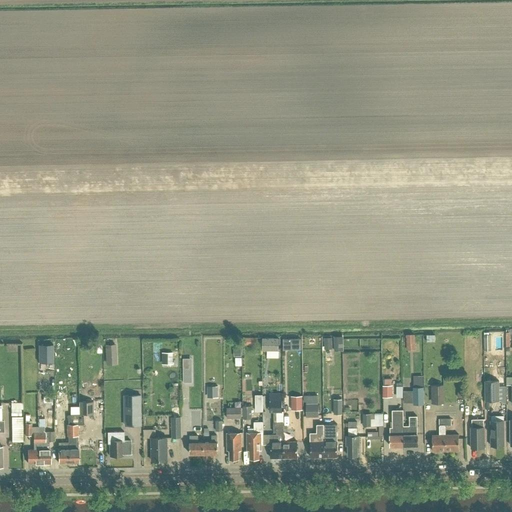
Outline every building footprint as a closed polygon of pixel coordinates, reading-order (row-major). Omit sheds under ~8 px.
[(497,341),(497,332),(485,332),(484,350),(499,350),(499,341),(497,341)] [(406,335),(407,350),(415,349),(415,334),(406,335)] [(334,349),(334,336),(325,336),(325,349),(334,349)] [(335,351),(343,351),(343,336),(334,337),(335,351)] [(285,337),(285,348),(302,348),(302,337),(285,337)] [(262,339),(262,353),(280,353),(279,338),(262,339)] [(40,361),(55,362),(55,344),(40,343),(40,361)] [(176,363),(176,351),(162,351),(162,363),(176,363)] [(184,357),(184,381),(193,381),(194,357),(184,357)] [(485,380),(485,400),(499,400),(499,380),(485,380)] [(444,384),(433,384),(434,403),(444,403),(444,384)] [(383,385),(383,397),(392,396),(392,385),(383,385)] [(207,386),(207,397),(218,397),(218,386),(207,386)] [(413,404),(423,404),(423,387),(413,387),(413,404)] [(125,395),(125,415),(141,415),(141,395),(125,395)] [(291,396),(291,409),(302,409),(302,396),(291,396)] [(334,399),(334,414),(342,414),(342,399),(334,399)] [(79,401),(79,414),(93,413),(93,401),(79,401)] [(11,403),(11,415),(21,415),(21,402),(11,403)] [(306,404),(306,417),(318,417),(318,404),(306,404)] [(243,405),(243,418),(252,418),(252,405),(243,405)] [(241,407),(227,407),(227,418),(241,418),(241,407)] [(404,425),(403,410),(392,410),(393,427),(390,427),(391,434),(390,434),(390,446),(404,445),(404,425)] [(385,425),(384,412),(363,413),(364,426),(385,425)] [(68,442),(68,462),(78,462),(78,448),(78,436),(78,425),(83,424),(83,416),(80,416),(80,414),(68,415),(68,424),(67,424),(67,436),(68,436),(68,442)] [(13,415),(13,441),(24,441),(24,415),(13,415)] [(491,445),(504,445),(504,415),(491,415),(491,420),(490,420),(491,445)] [(47,416),(47,431),(44,431),(44,427),(38,427),(39,463),(50,463),(50,449),(49,449),(49,443),(47,443),(47,442),(54,441),(54,433),(54,421),(53,421),(53,416),(47,416)] [(181,437),(181,416),(171,417),(172,437),(181,437)] [(417,416),(409,416),(410,425),(404,425),(404,445),(418,445),(418,434),(417,434),(417,416)] [(445,425),(452,425),(451,418),(445,418),(439,418),(439,435),(432,435),(433,451),(459,450),(459,434),(447,434),(446,434),(445,425)] [(472,427),(471,427),(471,448),(485,447),(484,427),(484,419),(472,419),(472,427)] [(277,432),(277,441),(271,441),(271,458),(284,457),(284,437),(283,425),(283,420),(277,420),(277,424),(267,424),(267,432),(277,432)] [(254,432),(247,432),(247,447),(250,447),(250,458),(259,458),(259,450),(261,450),(261,432),(263,432),(263,421),(254,421),(254,432)] [(349,436),(346,436),(347,445),(348,445),(348,455),(350,455),(351,457),(355,457),(356,455),(358,455),(358,445),(359,445),(359,436),(357,436),(357,427),(356,427),(356,422),(349,423),(349,436)] [(324,441),(324,457),(337,456),(337,430),(337,424),(330,424),(324,424),(324,425),(324,431),(324,441)] [(311,441),(311,457),(324,457),(324,441),(324,431),(324,425),(318,425),(318,431),(318,432),(310,432),(311,441)] [(33,449),(28,449),(28,463),(39,463),(38,427),(33,427),(33,449)] [(380,438),(380,430),(368,430),(368,438),(380,438)] [(107,432),(107,443),(109,443),(110,456),(123,456),(122,454),(131,453),(130,440),(124,440),(124,431),(107,432)] [(239,450),(241,450),(241,432),(227,432),(227,448),(230,448),(230,458),(239,458),(239,450)] [(190,442),(190,453),(218,453),(218,442),(217,442),(217,435),(212,435),(212,442),(198,442),(198,435),(190,435),(190,442)] [(167,437),(151,437),(152,460),(168,460),(167,437)] [(289,437),(284,437),(284,457),(297,457),(297,441),(289,441),(289,437)] [(68,442),(58,442),(59,463),(68,462),(68,442)]
